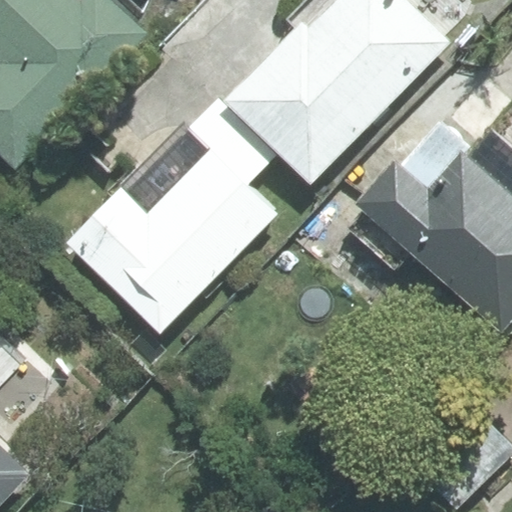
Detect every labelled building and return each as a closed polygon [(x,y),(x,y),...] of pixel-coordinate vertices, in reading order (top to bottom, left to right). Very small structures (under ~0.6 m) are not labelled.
[(0,0),(0,51),(10,62),(0,71),(0,140),(23,164),(157,32),(125,0),(0,0)] [(346,0),(323,23),(316,17),(237,94),(323,180),(462,43),(419,0),(346,0)] [(258,180),(284,154),(228,98),(198,127),(219,147),(192,174),(160,206),(135,181),(78,238),(170,328),(288,210),(258,180)] [(439,186),(472,150),(477,144),(462,131),(448,118),(411,160),(439,186)] [(198,127),(194,122),(167,149),(192,174),(219,147),(198,127)] [(192,174),(167,149),(135,181),(160,206),(192,174)] [(408,157),(372,197),(511,323),(511,185),(472,150),(439,186),(411,160),(408,157)] [(317,257),(300,240),(274,267),(291,283),(317,257)] [(0,362),(8,355),(0,347),(0,511),(41,472),(0,431),(0,362)]
